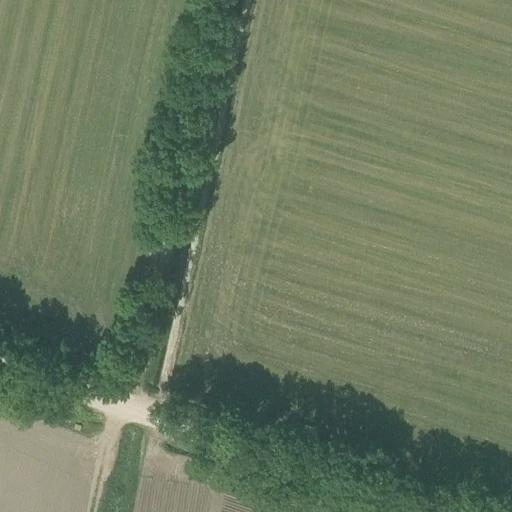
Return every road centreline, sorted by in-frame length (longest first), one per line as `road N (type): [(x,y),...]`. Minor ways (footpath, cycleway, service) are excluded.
road 1 (track): [(216,0),(124,407)]
road 2 (track): [(124,407),(427,511)]
road 3 (track): [(0,364),(124,407)]
